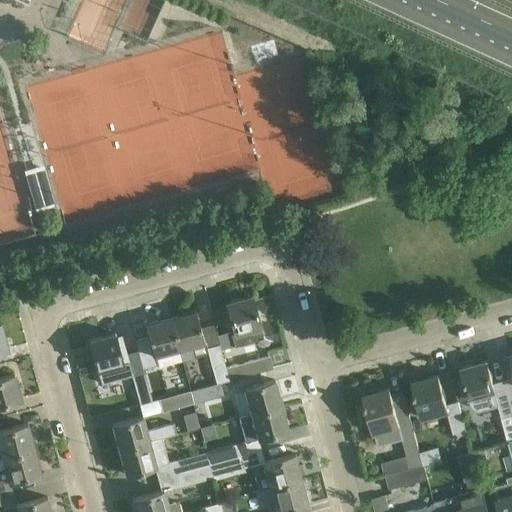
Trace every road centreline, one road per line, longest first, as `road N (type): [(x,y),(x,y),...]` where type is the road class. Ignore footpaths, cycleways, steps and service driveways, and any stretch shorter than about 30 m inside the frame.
road 1 (residential): [(91,511),(42,332),(53,296),(251,245),(281,273),(308,366)]
road 2 (residential): [(511,313),(308,366)]
road 3 (residential): [(308,366),(345,511)]
